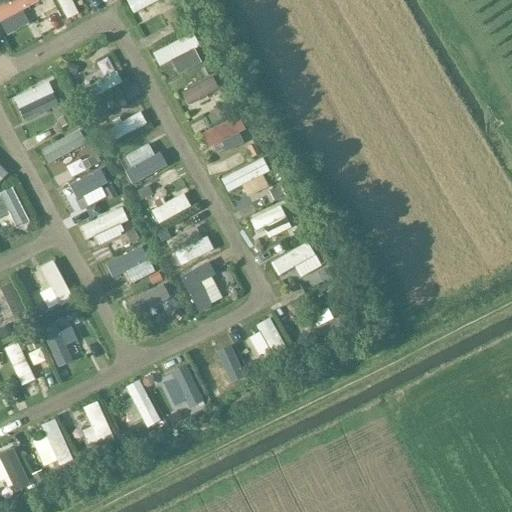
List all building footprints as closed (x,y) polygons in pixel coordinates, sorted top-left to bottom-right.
[(9,0),(0,5),(0,17),(10,35),(33,23),(26,11),(44,1),(43,0),(9,0)] [(76,0),(57,0),(68,21),(83,13),(76,0)] [(127,0),(135,14),(163,0),(127,0)] [(198,34),(152,51),(159,69),(172,64),(175,72),(207,60),(198,34)] [(118,68),(87,87),(95,99),(126,81),(118,68)] [(191,104),(223,91),(216,75),(185,88),(191,104)] [(54,84),(15,94),(21,118),(60,108),(54,84)] [(120,139),(150,124),(143,110),(113,124),(120,139)] [(207,131),(215,146),(248,130),(241,115),(207,131)] [(58,166),(88,139),(77,126),(46,153),(58,166)] [(0,159),(0,181),(3,184),(14,173),(0,159)] [(228,193),(245,187),(249,197),(272,188),(266,174),(271,172),(265,159),(222,177),(228,193)] [(70,187),(80,209),(109,194),(98,173),(70,187)] [(22,229),(35,222),(16,187),(0,195),(0,220),(14,213),(22,229)] [(169,219),(194,208),(188,193),(162,203),(169,219)] [(284,204),(252,216),(261,240),(293,228),(284,204)] [(106,234),(106,233),(127,225),(121,209),(82,225),(89,241),(106,234)] [(184,237),(197,260),(216,250),(203,226),(184,237)] [(297,269),(301,277),(323,267),(312,243),(272,260),(279,277),(297,269)] [(114,262),(124,285),(152,273),(142,250),(114,262)] [(49,311),(76,299),(60,260),(32,271),(49,311)] [(202,280),(216,303),(226,297),(218,285),(226,280),(219,270),(202,280)] [(12,322),(28,317),(16,282),(1,287),(12,322)] [(164,308),(162,302),(168,300),(163,287),(126,301),(132,316),(153,308),(154,312),(164,308)] [(332,287),(312,297),(326,324),(345,315),(332,287)] [(274,316),(258,324),(274,359),(291,352),(274,316)] [(50,337),(63,369),(88,359),(75,327),(50,337)] [(21,341),(3,349),(21,388),(39,380),(21,341)] [(219,347),(233,381),(248,374),(234,341),(219,347)] [(175,366),(191,406),(205,400),(189,360),(175,366)] [(213,365),(202,372),(211,387),(222,380),(213,365)] [(139,422),(146,419),(149,428),(163,423),(146,379),(125,387),(139,422)] [(97,451),(120,439),(100,401),(78,413),(97,451)] [(36,451),(46,470),(77,454),(58,418),(35,430),(44,447),(36,451)] [(0,480),(8,498),(36,485),(18,447),(0,455),(0,480)]
